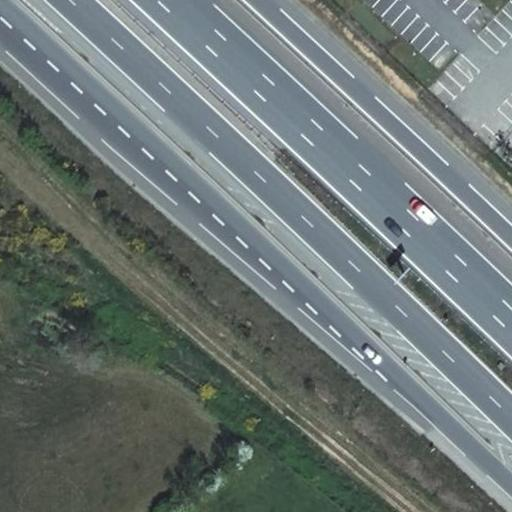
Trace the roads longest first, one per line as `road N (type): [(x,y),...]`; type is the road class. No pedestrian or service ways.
road 1 (motorway): [(0,2),(511,477)]
road 2 (motorway): [(77,0),(511,409)]
road 3 (motorway): [(511,320),(170,0)]
road 4 (motorway): [(511,237),(256,0)]
